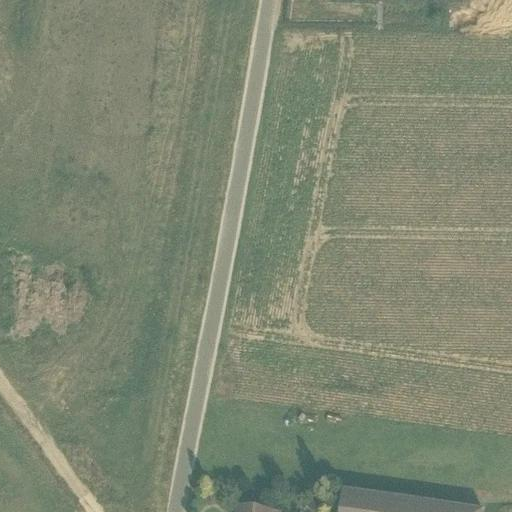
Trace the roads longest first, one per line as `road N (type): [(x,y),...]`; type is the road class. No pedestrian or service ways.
road 1 (unclassified): [(175,511),(268,0)]
road 2 (track): [(0,386),(90,511)]
